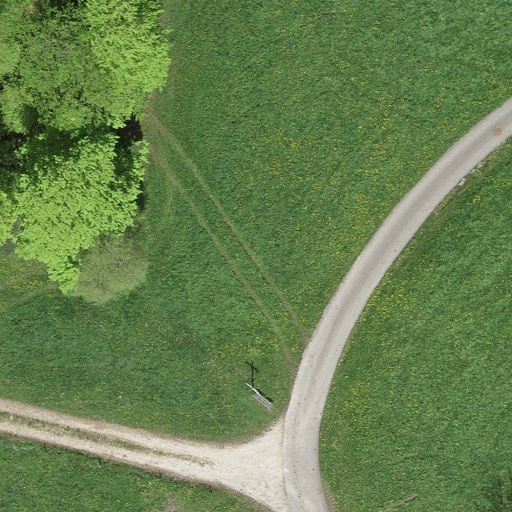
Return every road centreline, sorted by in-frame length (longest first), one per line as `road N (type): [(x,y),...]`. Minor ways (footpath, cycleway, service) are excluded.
road 1 (track): [(511,116),(430,187),(337,319),(313,380),(301,488)]
road 2 (track): [(301,488),(0,412)]
